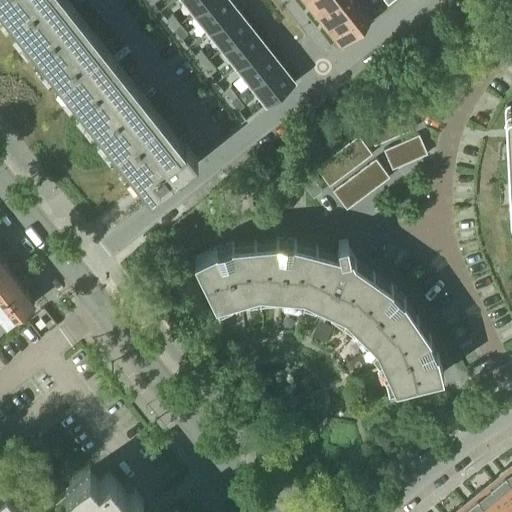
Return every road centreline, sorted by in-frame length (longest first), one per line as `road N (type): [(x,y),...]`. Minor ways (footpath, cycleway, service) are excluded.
road 1 (residential): [(313,83),(73,276)]
road 2 (tertiary): [(261,511),(73,276)]
road 3 (residential): [(376,511),(511,411)]
